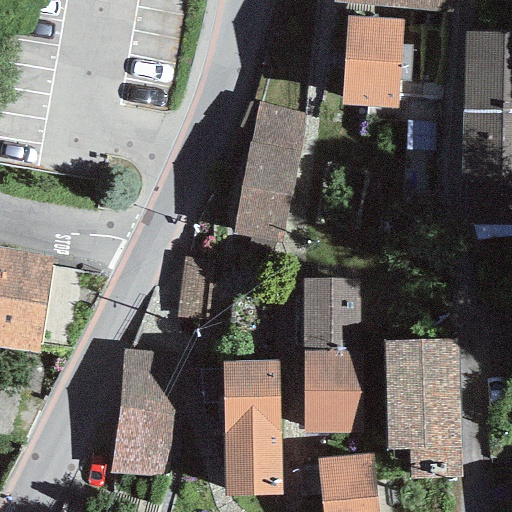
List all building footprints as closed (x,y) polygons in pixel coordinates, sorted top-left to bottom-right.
[(394,19),(350,18),(347,105),(392,106),(394,19)] [(511,36),(469,36),(467,227),(511,226),(511,36)] [(296,109),(255,103),(237,238),(277,244),(296,109)] [(0,106),(0,149),(51,158),(58,116),(0,106)] [(363,171),(329,165),(319,221),(353,227),(363,171)] [(43,258),(0,251),(0,335),(31,340),(43,258)] [(184,260),(178,314),(203,317),(209,263),(184,260)] [(356,284),(312,284),(312,355),(357,355),(356,284)] [(446,344),(390,346),(394,439),(414,438),(415,470),(451,468),(446,344)] [(171,360),(128,356),(117,465),(160,470),(171,360)] [(364,360),(315,361),(316,444),(366,444),(364,360)] [(273,366),(227,367),(230,488),(276,487),(273,366)] [(372,511),(366,462),(324,467),(329,511),(372,511)]
